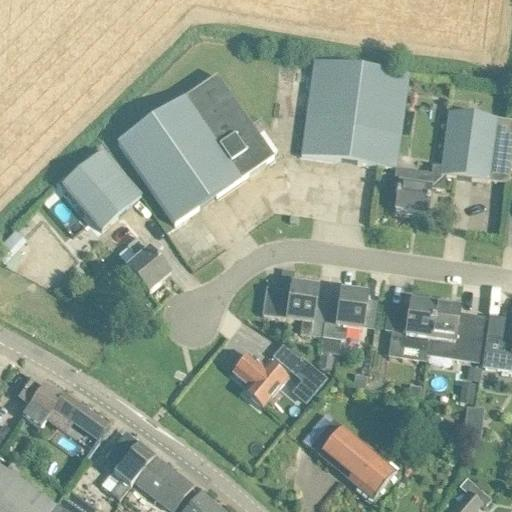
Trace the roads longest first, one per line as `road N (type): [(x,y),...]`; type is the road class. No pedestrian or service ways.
road 1 (residential): [(511,281),(279,251),(237,274),(193,317)]
road 2 (tertiary): [(253,511),(77,380),(0,336)]
